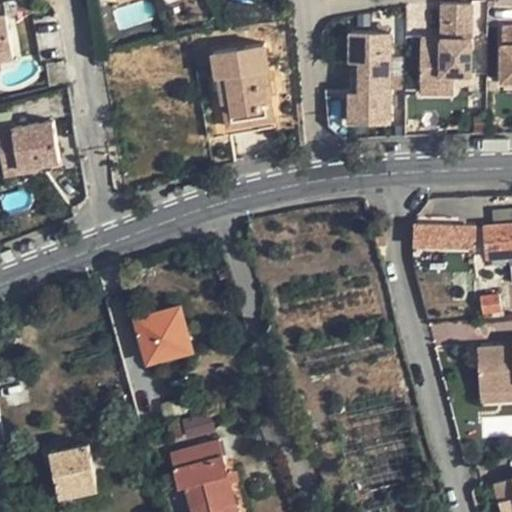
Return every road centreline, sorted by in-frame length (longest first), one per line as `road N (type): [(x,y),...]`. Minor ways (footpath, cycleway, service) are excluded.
road 1 (residential): [(391,174),(404,278),(465,511)]
road 2 (residential): [(216,206),(316,511)]
road 3 (residential): [(72,0),(116,242)]
road 4 (residential): [(326,181),(304,6)]
road 5 (residential): [(0,286),(116,242)]
road 6 (residential): [(391,174),(511,169)]
